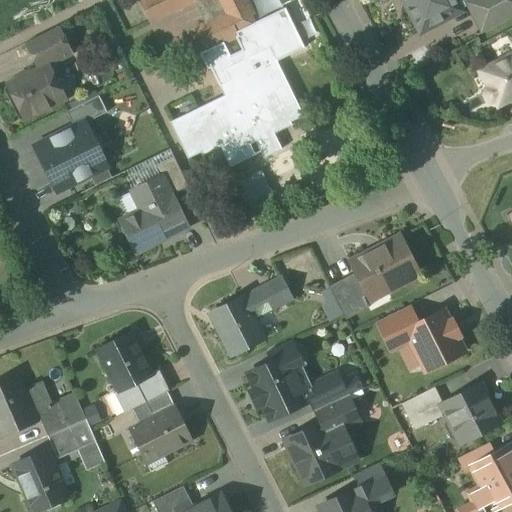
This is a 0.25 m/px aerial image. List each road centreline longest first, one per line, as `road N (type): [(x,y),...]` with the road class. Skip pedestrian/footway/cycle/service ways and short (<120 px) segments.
road 1 (residential): [(157,282),(426,177)]
road 2 (residential): [(268,511),(157,282)]
road 3 (tertiary): [(333,0),(426,177)]
road 4 (tertiary): [(426,177),(511,333)]
road 5 (residential): [(0,160),(74,311)]
